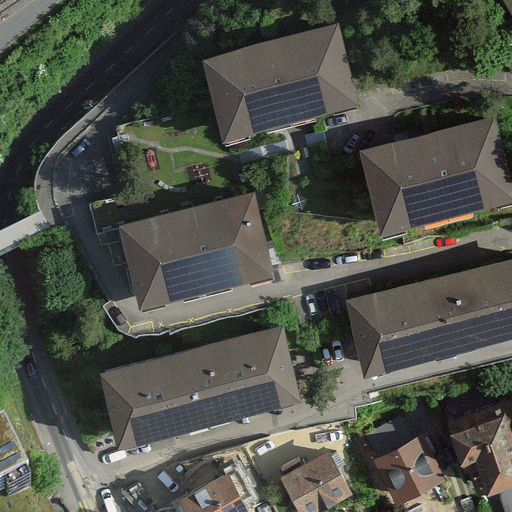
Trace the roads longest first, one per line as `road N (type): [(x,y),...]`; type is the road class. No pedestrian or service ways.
road 1 (tertiary): [(87,482),(39,375),(14,291),(4,220),(10,182),(23,156),(188,0)]
road 2 (residential): [(511,236),(138,317),(99,267),(79,196),(79,160)]
road 3 (motorway): [(0,96),(284,92),(511,109)]
road 4 (residential): [(87,482),(373,380),(511,343)]
road 5 (residential): [(79,160),(84,130),(230,0)]
road 6 (residential): [(511,84),(411,98),(316,133)]
